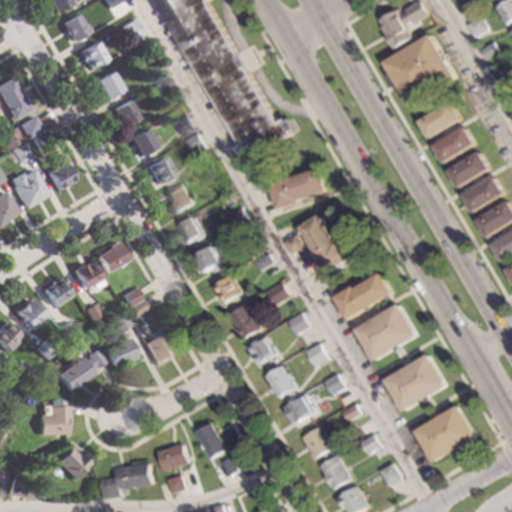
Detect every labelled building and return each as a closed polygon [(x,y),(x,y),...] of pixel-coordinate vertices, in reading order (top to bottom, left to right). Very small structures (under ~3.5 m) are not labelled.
[(66,0),(69,4),(53,14),(44,0),(66,0)] [(120,0),(122,2),(109,10),(103,0),(120,0)] [(211,0),(208,2),(240,57),(247,68),(280,123),(286,119),(287,121),(290,119),(297,130),(293,132),(295,134),(269,149),(264,140),(253,146),(250,141),(242,146),(156,0),(211,0)] [(470,0),(475,8),(461,16),(452,0),(470,0)] [(511,0),(511,21),(507,24),(497,7),(509,0),(511,0)] [(430,14),(415,24),(413,20),(407,23),(415,37),(396,49),(383,28),(385,27),(381,20),(398,10),(403,17),(409,13),(407,10),(422,1),(430,14)] [(86,33),(71,42),(60,24),(75,15),(86,33)] [(488,30),(475,38),(467,26),(481,18),(488,30)] [(132,19),(141,34),(128,42),(119,26),(132,19)] [(457,78),(411,106),(404,95),(402,96),(390,75),(391,74),(385,63),(432,35),(457,78)] [(105,59),(88,69),(77,53),(94,42),(105,59)] [(499,52),(486,60),(480,50),(493,43),(499,52)] [(240,57),(247,68),(259,61),(252,49),(240,57)] [(511,70),(511,87),(504,92),(494,76),(510,67),(511,70)] [(120,90),(104,99),(93,81),(110,71),(120,90)] [(167,76),(173,86),(159,95),(156,90),(148,95),(145,90),(167,76)] [(28,110),(10,120),(0,103),(0,82),(9,77),(17,90),(18,92),(18,93),(28,110)] [(137,119),(121,129),(110,110),(126,101),(137,119)] [(463,119),(431,137),(421,121),(453,102),(463,119)] [(30,116),(34,121),(38,128),(39,130),(23,140),(14,126),(30,116)] [(197,132),(183,140),(174,124),(187,116),(197,132)] [(468,127),(478,143),(447,163),(436,146),(468,127)] [(18,142),(0,151),(0,134),(10,129),(18,142)] [(149,138),(158,133),(163,143),(138,157),(127,138),(144,129),(149,138)] [(47,140),(34,149),(28,139),(41,131),(44,134),(46,138),(47,140)] [(206,146),(193,154),(185,142),(199,133),(206,146)] [(29,156),(16,163),(8,150),(20,142),(29,156)] [(492,169),(460,188),(450,171),(482,152),(492,169)] [(172,173),(155,184),(144,166),(162,156),(172,173)] [(62,163),(64,167),(66,170),(72,180),(64,184),(63,185),(61,186),(55,190),(45,173),(62,163)] [(46,195),(22,208),(9,187),(11,186),(7,179),(18,173),(20,175),(30,169),(46,195)] [(328,191),(299,201),(300,203),(279,210),(271,185),(320,169),(328,191)] [(497,176),(507,194),(475,213),(464,196),(497,176)] [(195,203),(174,215),(166,202),(169,200),(165,194),(184,184),(195,203)] [(0,191),(1,191),(16,211),(0,222),(0,191)] [(511,202),(511,223),(489,237),(479,220),(511,201),(511,202)] [(250,219),(235,228),(228,215),(242,206),(250,219)] [(336,241),(338,240),(350,259),(327,273),(301,228),(321,216),(336,241)] [(205,234),(190,244),(179,227),(195,217),(205,234)] [(260,236),(246,244),(238,230),(252,222),(260,236)] [(511,257),(504,262),(494,245),(511,234),(511,257)] [(305,248),(292,256),(285,243),(298,235),(305,248)] [(126,259),(104,272),(94,255),(106,249),(105,246),(115,240),(126,259)] [(224,262),(207,272),(198,256),(214,246),(224,262)] [(270,254),(276,263),(262,271),(257,262),(270,254)] [(101,285),(92,291),(88,285),(80,290),(70,271),(82,264),(83,267),(89,263),(101,285)] [(393,294),(349,320),(335,298),(354,286),(356,289),(381,274),(393,294)] [(243,293),(224,304),(214,288),(232,276),(243,293)] [(68,295),(51,306),(40,290),(57,279),(68,295)] [(285,282),(293,296),(276,305),(268,291),(285,282)] [(139,298),(125,306),(119,295),(133,287),(139,298)] [(44,316),(29,298),(12,313),(27,330),(44,316)] [(145,309),(131,317),(126,308),(140,300),(145,309)] [(100,317),(89,323),(81,310),(93,303),(100,317)] [(418,336),(397,348),(376,361),(357,330),(379,317),(400,305),(418,336)] [(252,314),(254,313),(263,329),(245,340),(230,315),(247,306),(252,314)] [(118,312),(128,325),(116,334),(106,321),(118,312)] [(304,313),(311,327),(298,335),(290,321),(304,313)] [(17,337),(3,352),(0,349),(0,323),(1,322),(17,337)] [(75,335),(65,341),(56,329),(65,322),(75,335)] [(160,334),(173,356),(154,367),(141,344),(160,334)] [(274,346),(276,345),(280,353),(261,364),(257,358),(256,359),(253,355),(255,354),(251,347),(268,337),(274,346)] [(135,359),(119,366),(118,363),(111,367),(102,348),(126,338),(135,359)] [(52,352),(44,360),(33,349),(41,341),(52,352)] [(330,359),(317,366),(308,351),(321,343),(330,359)] [(103,363),(94,369),(92,366),(88,369),(92,374),(80,383),(80,384),(68,393),(55,374),(80,357),(82,361),(86,358),(84,356),(93,349),(103,363)] [(448,386),(427,399),(405,412),(387,381),(408,368),(429,355),(448,386)] [(31,373),(23,382),(10,371),(18,361),(31,373)] [(298,387),(280,398),(268,375),(285,365),(298,387)] [(339,374),(346,386),(334,393),(327,381),(339,374)] [(318,412),(298,424),(296,422),(295,423),(286,407),(307,394),(318,412)] [(357,404),(363,414),(349,422),(344,412),(357,404)] [(68,424),(66,424),(66,434),(38,435),(37,415),(47,415),(47,406),(67,406),(68,424)] [(478,437),(457,450),(435,463),(416,432),(438,419),(459,406),(478,437)] [(228,449),(211,459),(196,432),(212,423),(228,449)] [(334,449),(315,460),(302,438),(322,427),(334,449)] [(374,435),(381,447),(369,454),(362,442),(374,435)] [(189,463),(164,471),(158,452),(183,444),(189,463)] [(76,454),(77,453),(88,463),(72,480),(55,463),(69,448),(76,454)] [(352,479),(334,490),(320,467),(338,456),(352,479)] [(239,472),(230,477),(222,464),(230,458),(239,472)] [(152,484),(120,489),(121,496),(103,499),(100,480),(117,478),(116,468),(149,463),(152,484)] [(403,479),(389,487),(380,472),(393,464),(403,479)] [(187,490),(172,495),(167,480),(182,475),(187,490)] [(24,483),(21,499),(6,495),(10,480),(24,483)] [(369,507),(360,511),(346,511),(338,498),(357,487),(369,507)]
